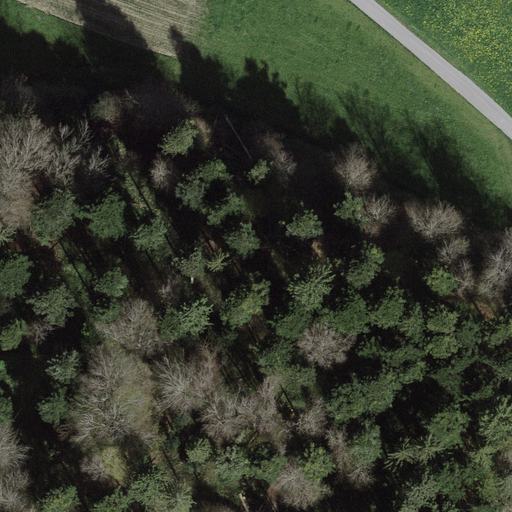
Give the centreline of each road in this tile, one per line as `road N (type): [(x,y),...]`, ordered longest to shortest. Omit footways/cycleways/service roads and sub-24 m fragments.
road 1 (track): [(311,511),(511,443)]
road 2 (unclassified): [(511,129),(361,0)]
